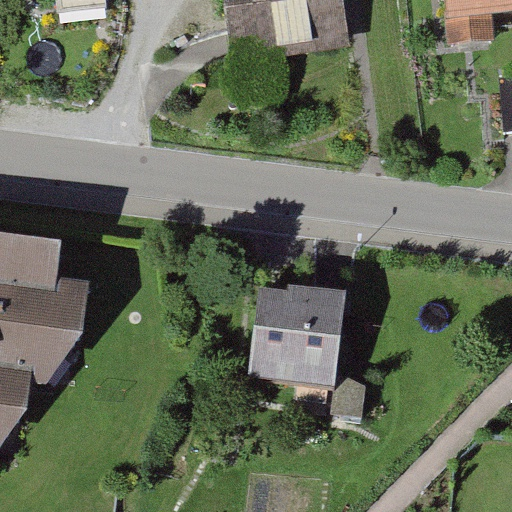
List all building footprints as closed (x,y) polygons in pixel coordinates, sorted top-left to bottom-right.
[(89,28),(118,22),(116,0),(19,0),(23,33),(46,30),(49,59),(96,52),(89,28)] [(208,0),(223,114),(275,107),(273,90),(345,81),(334,0),(208,0)] [(495,34),(511,31),(511,0),(411,0),(412,2),(433,2),(434,36),(444,36),(446,57),(498,56),(495,34)] [(0,476),(40,401),(57,402),(99,298),(68,294),(73,259),(0,250),(0,476)] [(238,415),(324,427),(337,330),(251,319),(238,415)]
